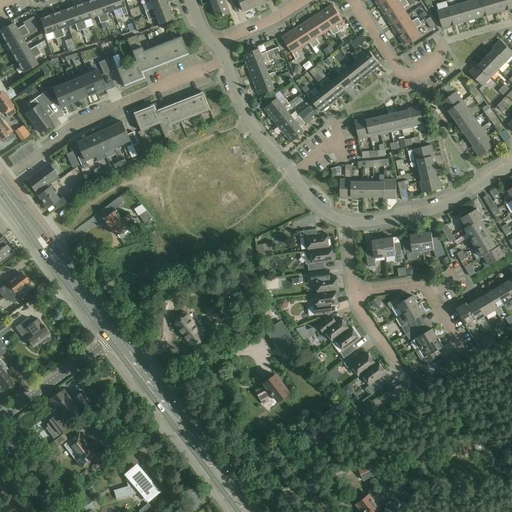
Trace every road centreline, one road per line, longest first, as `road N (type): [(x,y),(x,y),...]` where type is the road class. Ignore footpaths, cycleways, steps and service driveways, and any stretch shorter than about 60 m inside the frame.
road 1 (primary): [(245,511),(114,337)]
road 2 (primary): [(114,337),(0,186)]
road 3 (residential): [(351,222),(430,210),(511,167)]
road 4 (residential): [(123,102),(67,128),(0,181)]
road 5 (residential): [(462,350),(426,286),(355,293)]
road 6 (residential): [(446,44),(418,74),(403,72),(352,0)]
road 7 (residential): [(292,175),(252,126),(225,61)]
road 8 (residential): [(0,419),(104,345)]
